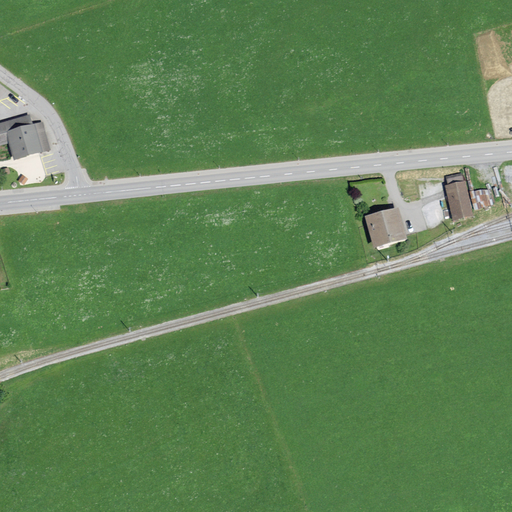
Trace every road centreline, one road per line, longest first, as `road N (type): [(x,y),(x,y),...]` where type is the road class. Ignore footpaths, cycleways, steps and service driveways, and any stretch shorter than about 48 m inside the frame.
road 1 (primary): [(511,151),(80,194)]
road 2 (unclassified): [(0,72),(54,118),(80,194)]
